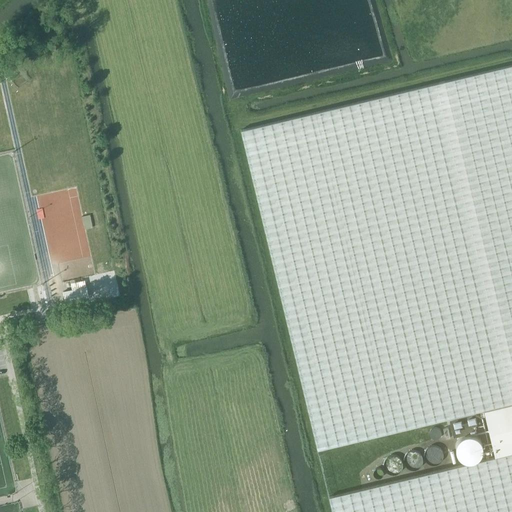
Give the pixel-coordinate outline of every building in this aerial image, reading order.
[(494,457),(329,497),(332,511),(511,511),(511,64),(241,129),(318,450),(483,410),(494,457)] [(82,216),(81,216),(84,229),(85,229),(93,227),(90,214),(82,216)] [(65,302),(88,297),(86,287),(63,292),(65,302)] [(453,437),(478,431),(474,414),(449,420),(453,437)] [(454,450),(455,454),(457,457),(459,458),(463,461),(465,461),(468,461),(470,461),(472,461),(474,460),(476,458),(478,457),(480,452),(481,450),(481,448),(481,445),(480,443),(479,441),(478,439),(476,437),(472,435),(470,434),(468,434),(465,434),(463,435),(461,436),(457,439),(456,441),(455,443),(454,448),(454,450)] [(433,463),(444,456),(436,444),(425,451),(433,463)] [(413,450),(407,456),(415,466),(422,459),(413,450)]
